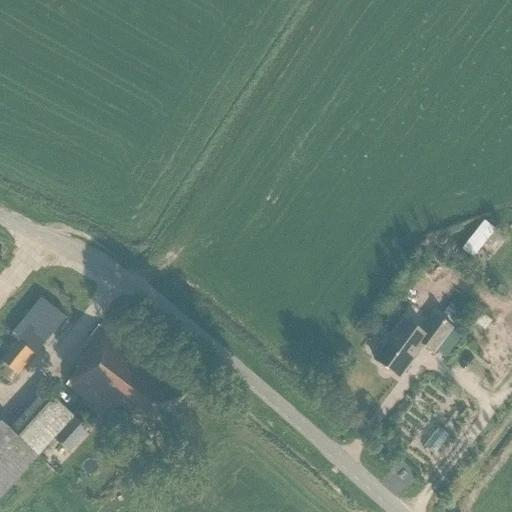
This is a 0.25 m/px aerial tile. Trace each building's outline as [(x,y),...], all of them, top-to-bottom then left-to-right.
[(495,230),(484,222),(461,250),(472,259),(495,230)] [(455,323),(471,302),(458,293),(443,314),(455,323)] [(0,376),(9,385),(66,318),(42,299),(10,336),(7,334),(0,342),(0,376)] [(404,322),(375,361),(399,379),(423,346),(433,354),(434,353),(443,359),(458,338),(450,332),(451,329),(435,317),(434,319),(413,304),(401,320),(404,322)] [(115,420),(128,430),(130,427),(150,442),(187,393),(98,327),(90,337),(96,342),(76,369),(78,370),(66,386),(114,422),(115,420)] [(0,499),(73,418),(45,393),(10,433),(0,423),(0,499)]
